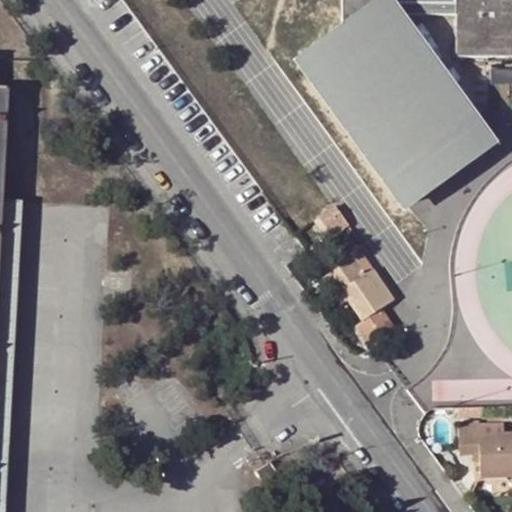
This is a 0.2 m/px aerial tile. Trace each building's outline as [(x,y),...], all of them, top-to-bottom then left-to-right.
[(511,0),(341,0),(341,25),(296,58),(401,205),(487,143),(398,19),(404,14),(455,14),(455,57),(511,56),(511,0)] [(3,511),(20,203),(1,202),(0,215),(0,511),(3,511)] [(334,206),(317,218),(331,238),(347,226),(334,206)] [(340,292),(346,301),(362,322),(354,328),(368,347),(391,330),(379,310),(392,301),(359,253),(321,279),(333,296),(340,292)] [(106,295),(130,295),(130,271),(107,271),(106,295)] [(340,305),(346,301),(340,292),(333,296),(340,305)] [(470,418),(469,408),(456,409),(457,418),(470,418)] [(485,437),(484,430),(484,427),(476,427),(476,424),(457,425),(458,455),(477,455),(479,477),(511,476),(511,436),(503,437),(485,437)] [(254,473),(264,487),(277,479),(268,464),(254,473)]
